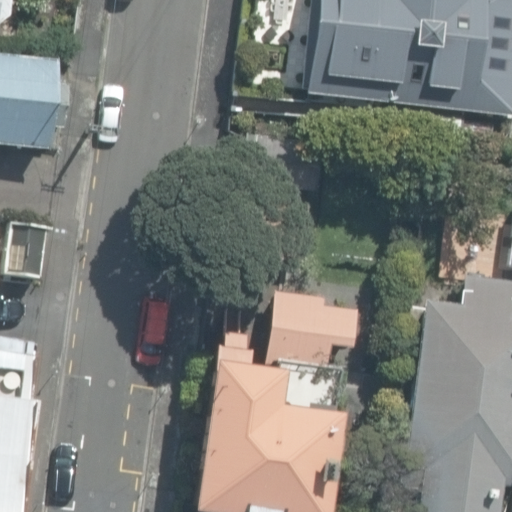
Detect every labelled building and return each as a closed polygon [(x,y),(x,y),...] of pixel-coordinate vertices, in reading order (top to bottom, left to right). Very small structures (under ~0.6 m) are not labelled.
[(511,0),(306,0),(295,91),(501,117),(511,25),(511,0)] [(0,145),(40,149),(42,126),(57,127),(61,87),(47,85),(49,61),(0,56),(0,145)] [(236,180),(311,191),(318,145),(243,134),(236,180)] [(248,256),(294,263),(303,205),(257,198),(248,256)] [(0,241),(0,271),(41,276),(46,224),(2,219),(0,241)] [(401,511),(493,511),(497,487),(511,488),(511,482),(511,310),(511,311),(511,304),(511,281),(458,275),(454,304),(417,300),(395,475),(406,476),(401,511)] [(320,511),(332,414),(328,413),(334,367),(323,366),(326,345),(347,347),(352,309),(319,305),(320,297),(270,291),(260,364),(266,364),(265,371),(241,368),(243,356),(238,355),(241,335),(216,332),(214,347),(209,346),(207,363),(201,362),(182,511),(191,511),(320,511)] [(0,511),(7,511),(30,333),(0,329),(0,511)]
